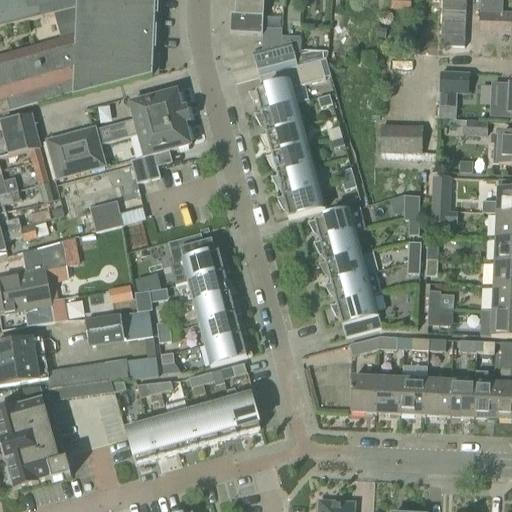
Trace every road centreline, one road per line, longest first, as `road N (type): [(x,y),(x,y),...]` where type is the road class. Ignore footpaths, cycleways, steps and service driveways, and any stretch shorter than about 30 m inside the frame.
road 1 (residential): [(298,424),(203,53),(199,0)]
road 2 (residential): [(511,462),(346,454)]
road 3 (residential): [(77,511),(237,470)]
